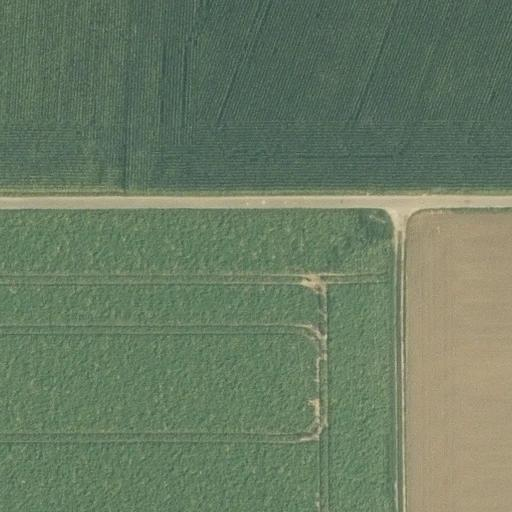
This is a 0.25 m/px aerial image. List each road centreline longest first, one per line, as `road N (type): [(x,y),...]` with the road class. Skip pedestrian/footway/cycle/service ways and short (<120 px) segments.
road 1 (track): [(511,200),(0,201)]
road 2 (track): [(400,199),(401,511)]
